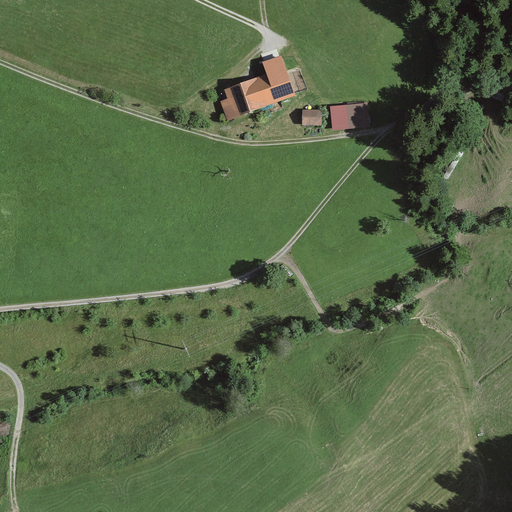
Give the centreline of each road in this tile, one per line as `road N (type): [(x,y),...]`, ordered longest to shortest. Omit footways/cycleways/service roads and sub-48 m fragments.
road 1 (track): [(511,32),(388,129),(284,141),(246,143),(163,121),(0,62)]
road 2 (track): [(388,129),(291,243),(248,278),(206,290),(0,311)]
road 3 (track): [(511,230),(460,242),(446,277),(430,286),(395,270),(342,271),(291,243)]
road 4 (track): [(17,511),(23,404),(0,366)]
